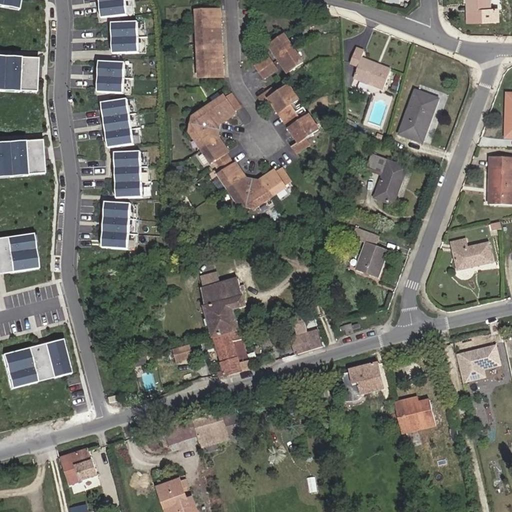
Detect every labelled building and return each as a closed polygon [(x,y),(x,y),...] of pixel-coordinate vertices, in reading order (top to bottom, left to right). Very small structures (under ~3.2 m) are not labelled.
[(0,0),(0,6),(17,9),(18,0),(0,0)] [(128,16),(125,0),(103,0),(104,3),(100,3),(101,13),(105,12),(106,18),(128,16)] [(134,15),(132,0),(125,0),(128,16),(134,15)] [(492,5),(491,0),(468,0),(470,20),(499,19),(498,11),(486,12),(486,5),(492,5)] [(222,75),(220,11),(198,12),(198,26),(199,42),(200,59),(200,76),(222,75)] [(139,53),(138,22),(112,23),(112,33),(116,33),(116,38),(112,38),(113,48),(117,48),(117,54),(139,53)] [(286,36),(272,46),(281,59),(289,71),(303,61),(286,36)] [(363,57),(366,50),(357,45),(351,58),(360,63),(354,76),(382,90),(391,71),(363,57)] [(0,90),(35,92),(37,59),(19,58),(18,61),(3,61),(3,57),(0,56),(0,90)] [(258,64),(262,71),(265,76),(277,69),(274,64),(269,57),(258,64)] [(124,94),(125,63),(99,62),(98,72),(103,73),(103,77),(98,77),(98,87),(102,87),(102,93),(124,94)] [(273,86),(265,91),(258,96),(264,104),(271,100),(299,141),(293,145),(298,153),(310,143),(306,136),(318,127),(312,118),(309,114),(298,121),(293,113),(287,104),(297,97),(295,94),(290,86),(279,93),(273,86)] [(414,96),(398,136),(423,146),(439,106),(414,96)] [(511,98),(504,99),(503,142),(511,141),(511,98)] [(134,145),(128,99),(102,103),(104,114),(108,113),(108,118),(104,119),(106,129),(110,128),(110,133),(106,133),(107,143),(112,142),(112,148),(134,145)] [(140,144),(134,99),(128,99),(134,145),(140,144)] [(236,110),(227,99),(222,102),(219,99),(207,108),(196,116),(194,125),(192,135),(204,151),(212,163),(214,162),(217,167),(230,186),(243,205),(251,206),(259,207),(270,200),(284,191),(283,188),(289,184),(280,171),(272,175),(271,173),(257,182),(249,182),(236,163),(235,164),(225,151),(226,150),(215,136),(217,126),(232,117),(231,114),(236,110)] [(306,108),(304,106),(302,102),(295,106),(297,110),(299,112),(306,108)] [(0,176),(43,174),(41,140),(23,142),(23,145),(8,146),(8,143),(0,143),(0,176)] [(142,198),(141,152),(115,153),(115,164),(120,163),(120,168),(116,168),(116,178),(120,178),(120,183),(116,183),(116,193),(121,192),(121,198),(142,198)] [(365,170),(374,174),(379,161),(370,158),(365,170)] [(486,160),(486,206),(510,207),(510,173),(510,161),(486,160)] [(382,177),(387,164),(379,161),(374,174),(382,177)] [(406,172),(387,164),(382,177),(373,201),(392,210),(406,172)] [(357,182),(349,180),(347,188),(355,190),(357,182)] [(128,250),(131,204),(105,203),(104,214),(109,214),(108,219),(104,219),(103,228),(108,229),(107,234),(103,233),(103,243),(107,243),(106,249),(128,250)] [(134,251),(137,205),(131,204),(128,250),(134,251)] [(496,223),(486,225),(488,231),(497,229),(496,223)] [(365,244),(355,273),(376,281),(387,251),(377,248),(381,238),(355,228),(351,239),(365,244)] [(33,269),(28,234),(5,238),(7,249),(4,249),(4,248),(0,248),(0,269),(3,270),(3,274),(33,269)] [(37,269),(32,234),(28,234),(33,269),(37,269)] [(447,243),(451,270),(487,264),(484,243),(464,247),(463,240),(447,243)] [(200,289),(215,340),(240,332),(236,316),(234,311),(244,307),(236,278),(200,289)] [(234,311),(236,316),(246,312),(244,307),(234,311)] [(298,339),(293,340),(297,356),(321,350),(317,334),(307,336),(301,314),(292,316),(298,339)] [(240,332),(215,340),(222,366),(236,363),(234,356),(231,344),(242,340),(240,332)] [(36,350),(63,343),(62,339),(35,346),(36,350)] [(70,373),(63,343),(36,350),(35,346),(6,354),(14,388),(36,382),(34,371),(36,371),(37,372),(47,369),(46,368),(49,367),(52,378),(70,373)] [(193,361),(190,349),(175,353),(179,365),(193,361)] [(457,358),(464,384),(482,380),(480,372),(497,367),(493,349),(457,358)] [(14,388),(6,354),(1,355),(10,389),(14,388)] [(457,358),(454,359),(460,385),(464,384),(457,358)] [(237,365),(236,363),(222,366),(226,376),(249,370),(247,362),(237,365)] [(378,365),(346,372),(350,385),(358,383),(361,396),(383,390),(378,365)] [(52,378),(49,367),(46,368),(47,369),(37,372),(36,371),(34,371),(36,382),(52,378)] [(409,407),(407,402),(391,405),(392,409),(398,433),(418,429),(419,432),(434,429),(428,403),(418,406),(409,407)] [(227,434),(220,413),(193,421),(198,434),(200,443),(227,434)] [(192,420),(158,431),(163,447),(197,436),(192,420)] [(418,429),(398,433),(399,437),(419,432),(418,429)] [(202,447),(228,438),(227,434),(200,443),(202,447)] [(151,448),(149,439),(140,441),(142,450),(151,448)] [(96,477),(87,450),(59,458),(66,485),(96,477)] [(165,508),(166,511),(189,511),(185,498),(180,500),(174,483),(153,490),(159,510),(165,508)] [(68,493),(70,501),(79,498),(76,491),(68,493)]
